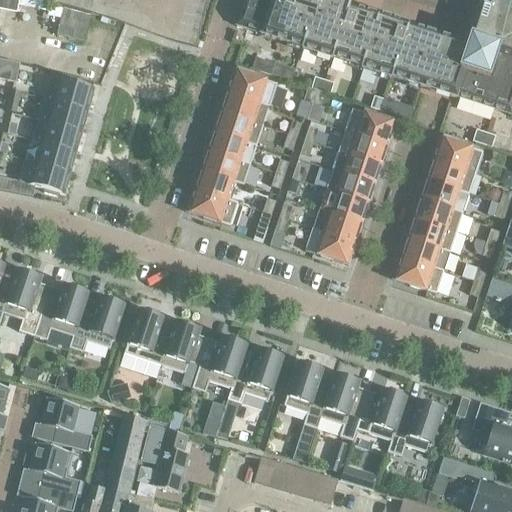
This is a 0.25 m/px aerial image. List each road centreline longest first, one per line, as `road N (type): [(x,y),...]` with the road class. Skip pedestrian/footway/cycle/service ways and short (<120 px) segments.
road 1 (residential): [(511,371),(149,252)]
road 2 (unclassified): [(149,252),(218,40)]
road 3 (residential): [(149,252),(0,209)]
